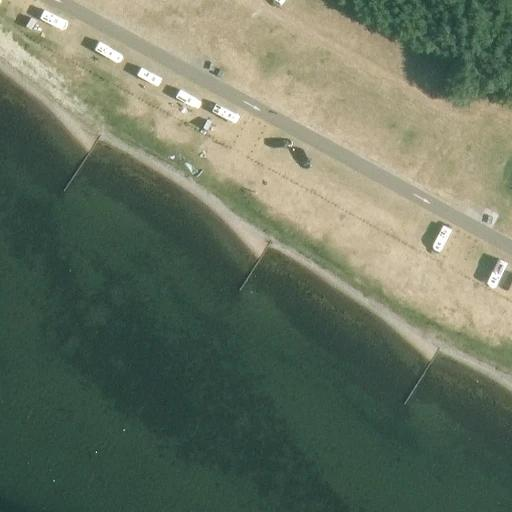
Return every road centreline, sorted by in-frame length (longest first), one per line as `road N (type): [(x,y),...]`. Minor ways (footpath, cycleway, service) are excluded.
road 1 (unclassified): [(54,0),(511,246)]
road 2 (track): [(511,141),(245,0)]
